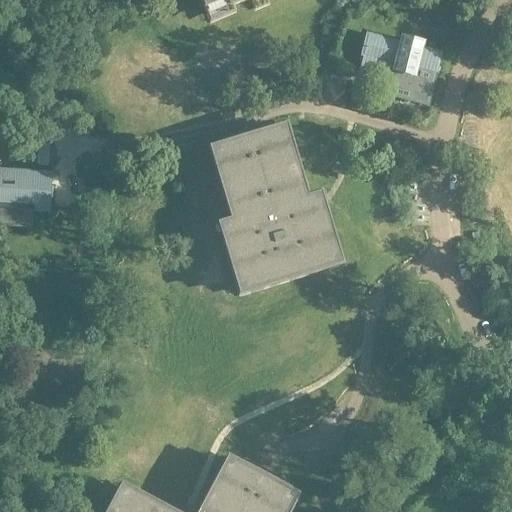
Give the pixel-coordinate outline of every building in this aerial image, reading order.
[(200,0),(206,14),(228,4),(229,8),(247,0),(200,0)] [(368,36),(358,73),(392,82),(388,95),(426,105),(439,55),(421,50),(422,44),(403,39),(401,45),(368,36)] [(245,295),(337,267),(333,252),(338,251),(325,207),(319,209),(317,201),(315,194),(308,197),(305,185),(299,187),(296,178),(302,176),(291,139),(285,141),(281,127),(215,146),(219,161),(213,163),(224,200),(230,198),(233,207),(227,209),(230,220),(223,222),(228,237),(222,238),(235,282),(241,280),(245,295)] [(0,174),(0,207),(47,210),(49,178),(0,174)] [(287,506),(294,492),(264,477),(233,460),(226,473),(220,470),(203,504),(208,506),(205,511),(173,511),(136,492),(133,497),(118,490),(107,511),(290,511),(292,508),(287,506)]
